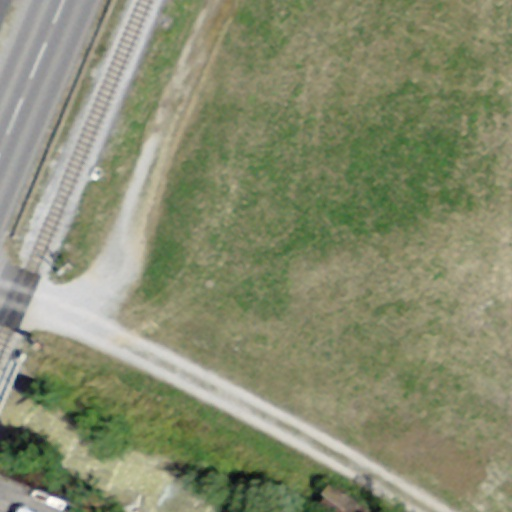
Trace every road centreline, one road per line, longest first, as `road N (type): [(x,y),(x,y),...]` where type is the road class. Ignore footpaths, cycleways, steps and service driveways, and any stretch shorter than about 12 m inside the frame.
road 1 (track): [(0,277),(179,364),(388,478),(432,511)]
road 2 (secondary): [(0,150),(63,0)]
